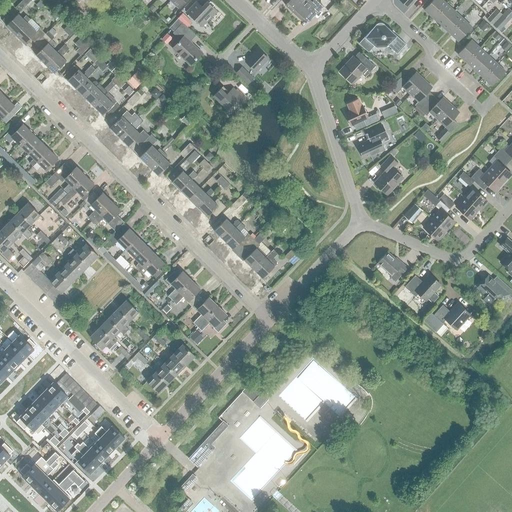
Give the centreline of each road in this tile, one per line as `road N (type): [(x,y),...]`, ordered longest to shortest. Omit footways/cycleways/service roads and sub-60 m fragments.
road 1 (residential): [(269,319),(0,56)]
road 2 (residential): [(0,279),(161,438)]
road 3 (residential): [(511,205),(461,258),(359,220)]
road 4 (residential): [(161,438),(269,319)]
road 5 (residential): [(359,220),(309,68)]
road 6 (residential): [(473,103),(377,1)]
road 7 (residential): [(269,319),(359,220)]
